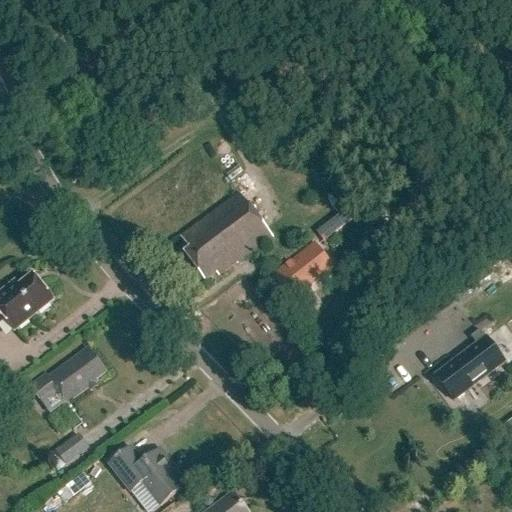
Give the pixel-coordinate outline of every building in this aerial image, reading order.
[(237,265),(273,239),(240,194),(180,238),(190,251),(185,255),(206,282),(216,274),(218,277),(236,264),(237,265)] [(316,227),(322,239),(351,225),(345,213),(316,227)] [(334,271),(314,244),(272,275),(282,288),(292,302),(334,271)] [(42,286),(33,276),(19,287),(15,282),(0,294),(0,323),(5,320),(14,332),(53,301),(51,298),(52,294),(46,287),(42,286)] [(454,402),(505,364),(478,329),(469,336),(476,345),(435,377),(454,402)] [(96,382),(106,374),(89,350),(49,379),(47,376),(30,388),(42,404),(43,403),(52,415),(66,404),(67,405),(97,383),(96,382)] [(10,404),(24,394),(18,387),(4,397),(10,404)] [(78,435),(55,452),(66,467),(89,449),(78,435)] [(132,449),(110,466),(132,494),(145,511),(155,511),(162,508),(187,487),(171,467),(173,465),(162,450),(144,464),(132,449)] [(67,489),(74,498),(90,486),(83,476),(67,489)] [(246,511),(233,494),(210,511),(246,511)]
